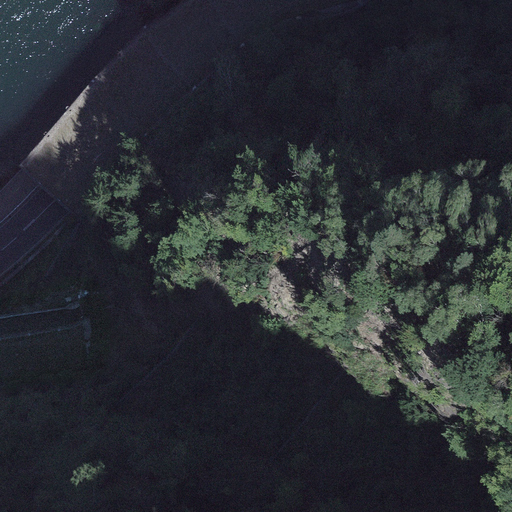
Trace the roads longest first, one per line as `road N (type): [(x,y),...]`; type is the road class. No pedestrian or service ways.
road 1 (motorway): [(511,301),(234,311),(0,338)]
road 2 (primary): [(0,251),(144,91),(267,0)]
road 3 (motorway): [(511,455),(275,511)]
